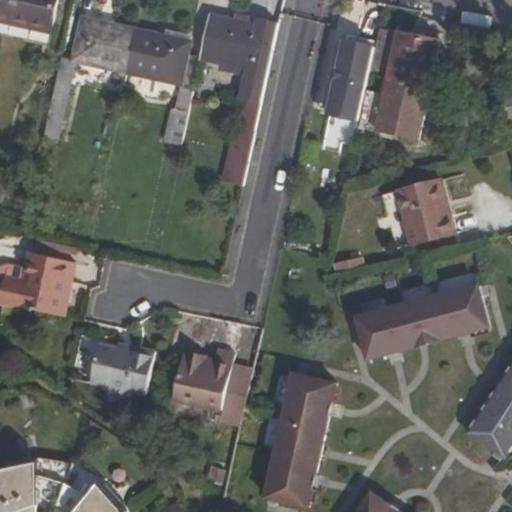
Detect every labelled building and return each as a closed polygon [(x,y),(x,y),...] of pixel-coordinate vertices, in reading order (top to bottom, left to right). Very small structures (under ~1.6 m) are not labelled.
[(0,0),(0,27),(53,38),(60,0),(0,0)] [(214,17),(206,59),(207,59),(256,70),(244,129),(260,132),(281,27),(266,23),(265,27),(214,17)] [(88,21),(78,64),(185,87),(172,144),(165,142),(161,158),(184,163),(207,59),(206,59),(192,56),(195,44),(88,21)] [(448,35),(390,24),(381,65),(400,69),(395,89),(377,85),(368,123),(426,136),(448,35)] [(362,128),(378,55),(351,49),(335,122),(362,128)] [(65,61),(48,142),(61,145),(78,64),(65,61)] [(0,121),(10,123),(14,97),(0,95),(0,121)] [(424,156),(383,146),(379,161),(420,171),(424,156)] [(443,180),(405,191),(419,245),(460,235),(455,216),(453,217),(443,180)] [(20,285),(15,310),(26,313),(27,311),(73,321),(79,296),(74,295),(75,286),(69,285),(73,266),(39,259),(34,288),(20,285)] [(85,268),(73,266),(69,285),(75,286),(74,295),(79,296),(85,268)] [(490,275),(368,308),(372,321),(381,350),(398,346),(428,338),(470,327),(501,318),(494,292),(490,275)] [(15,310),(20,285),(13,284),(8,309),(15,310)] [(95,382),(104,337),(85,334),(76,378),(95,382)] [(146,358),(147,353),(127,349),(126,354),(146,358)] [(109,351),(102,389),(118,392),(140,396),(157,399),(165,357),(147,353),(146,358),(126,354),(109,351)] [(196,361),(192,360),(184,405),(235,413),(244,357),(225,353),(223,366),(214,364),(196,361)] [(197,356),(196,361),(214,364),(215,359),(197,356)] [(305,367),(279,490),(322,500),(325,481),(332,451),(341,409),(348,376),(327,372),(305,367)] [(511,381),(477,431),(511,454),(511,381)] [(140,396),(118,392),(115,406),(137,410),(140,396)] [(0,485),(0,511),(127,511),(110,491),(81,476),(49,469),(16,475),(0,485)] [(375,494),(364,511),(404,511),(396,507),(375,494)]
